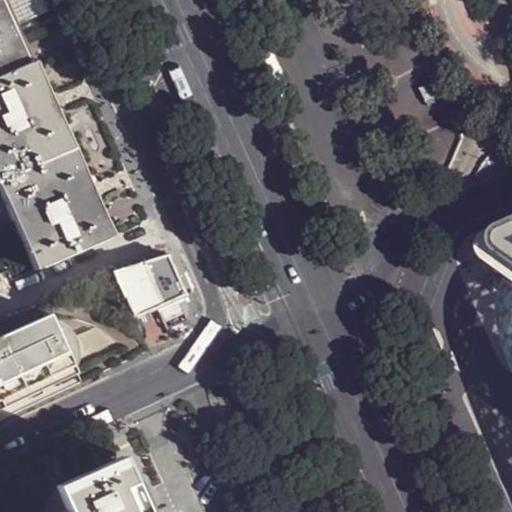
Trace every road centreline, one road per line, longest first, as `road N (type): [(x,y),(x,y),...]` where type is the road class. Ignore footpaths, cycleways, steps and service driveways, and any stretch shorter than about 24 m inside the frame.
road 1 (primary): [(296,269),(201,55)]
road 2 (residential): [(148,146),(218,306),(202,362)]
road 3 (residential): [(0,458),(202,362)]
road 4 (residential): [(240,343),(316,511)]
road 5 (residential): [(81,0),(148,146)]
road 6 (unclassified): [(394,226),(511,174)]
road 7 (unclassified): [(316,312),(372,287),(394,226)]
